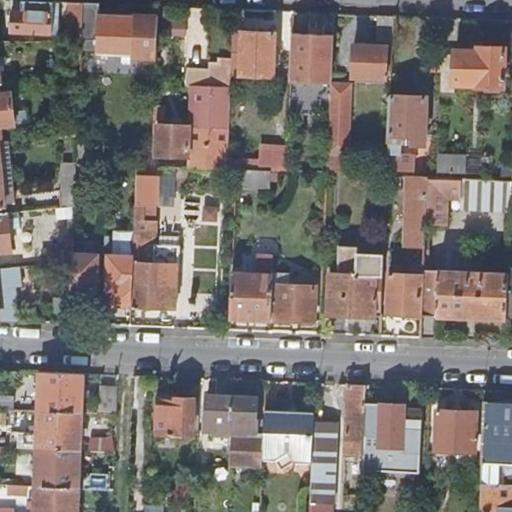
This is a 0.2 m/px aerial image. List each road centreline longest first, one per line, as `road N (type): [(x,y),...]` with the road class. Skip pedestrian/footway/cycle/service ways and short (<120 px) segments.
road 1 (residential): [(511,367),(127,352)]
road 2 (residential): [(127,352),(121,511)]
road 3 (residential): [(127,352),(0,348)]
